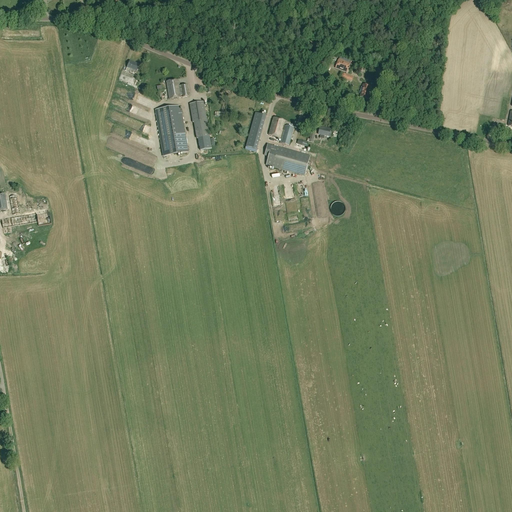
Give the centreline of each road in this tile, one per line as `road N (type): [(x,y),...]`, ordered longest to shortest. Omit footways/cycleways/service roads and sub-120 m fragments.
road 1 (tertiary): [(0,18),(116,33),(229,78),(374,118)]
road 2 (tertiary): [(374,118),(511,146)]
road 3 (unclassified): [(426,0),(374,118)]
